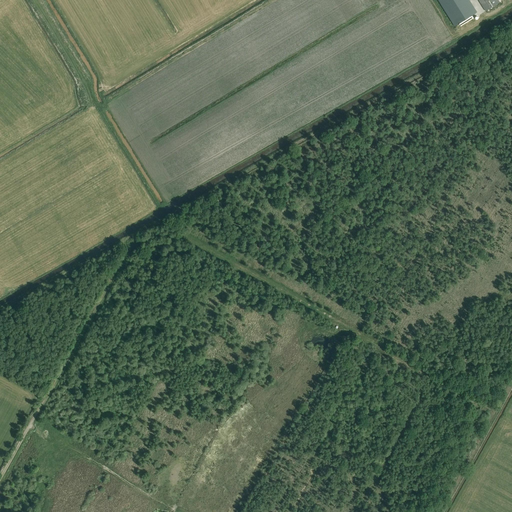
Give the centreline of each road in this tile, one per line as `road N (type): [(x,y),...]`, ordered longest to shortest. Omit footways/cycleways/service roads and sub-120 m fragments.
road 1 (track): [(42,402),(129,246),(163,231),(182,235),(496,408),(439,511)]
road 2 (track): [(128,248),(131,235),(511,19)]
